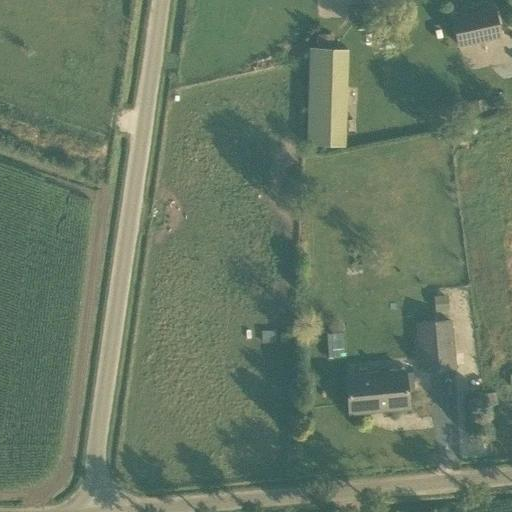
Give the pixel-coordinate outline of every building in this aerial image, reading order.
[(457,47),(501,37),(494,6),(450,16),(457,47)] [(340,50),(310,49),(307,146),(337,147),(340,50)] [(449,292),(434,293),(435,311),(450,310),(449,292)] [(424,370),(456,367),(451,319),(419,322),(424,370)] [(326,355),(342,354),(341,332),(325,332),(326,355)] [(347,375),(351,411),(352,411),(351,406),(379,404),(379,408),(410,405),(406,369),(347,375)]
